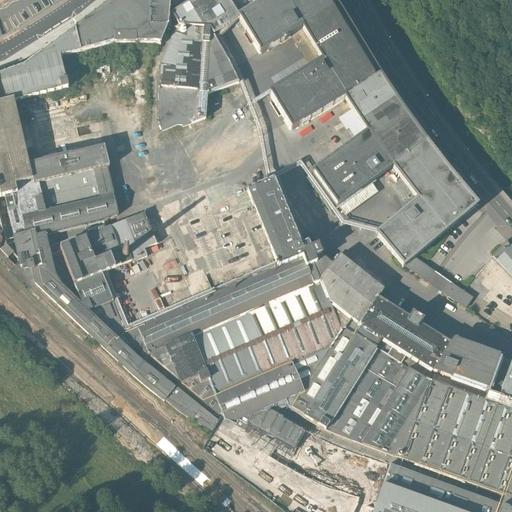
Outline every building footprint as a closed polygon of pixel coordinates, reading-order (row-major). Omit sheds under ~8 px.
[(113,0),(24,67),(0,75),(0,197),(1,198),(1,197),(4,197),(17,194),(17,193),(15,186),(33,181),(29,165),(14,102),(20,101),(22,101),(22,100),(28,99),(30,99),(30,98),(36,97),(38,97),(38,96),(44,95),(46,95),(46,94),(51,93),(52,93),(53,93),(53,92),(59,91),(61,91),(61,90),(67,89),(67,90),(68,89),(60,58),(69,56),(71,56),(70,56),(89,51),(91,51),(91,50),(101,48),(103,48),(103,47),(111,45),(112,45),(113,45),(114,45),(115,44),(122,44),(122,45),(123,44),(126,44),(126,45),(127,44),(144,44),(144,45),(145,45),(145,44),(155,44),(159,45),(159,46),(160,46),(168,28),(170,7),(170,0),(113,0)] [(194,0),(193,1),(194,3),(194,4),(193,5),(186,5),(171,15),(178,26),(178,27),(179,27),(202,29),(203,29),(203,28),(204,28),(205,29),(209,29),(210,29),(211,30),(215,38),(239,20),(240,20),(227,0),(194,0)] [(227,0),(240,20),(239,20),(260,55),(296,34),(300,41),(295,44),(297,49),(305,44),(311,55),(304,59),(307,64),(312,60),(316,67),(269,96),(291,131),(344,99),(379,77),(379,76),(368,59),(358,42),(347,22),(332,0),(227,0)] [(177,27),(176,27),(177,28),(161,63),(160,86),(159,86),(158,87),(158,122),(162,132),(177,126),(182,126),(183,128),(192,124),(205,119),(207,95),(237,84),(237,85),(238,84),(239,84),(238,81),(230,64),(215,38),(211,30),(210,29),(209,29),(205,29),(204,28),(203,28),(203,29),(202,29),(179,27),(178,27),(178,26),(177,26),(177,27)] [(379,77),(344,99),(367,134),(313,174),(337,208),(392,168),(418,201),(377,236),(403,268),(404,267),(414,259),(476,206),(450,175),(425,143),(401,110),(379,77)] [(90,151),(29,165),(33,181),(34,185),(107,168),(107,169),(109,168),(104,148),(102,148),(92,151),(91,150),(90,151)] [(34,185),(33,185),(40,213),(113,196),(107,169),(107,168),(34,185)] [(301,246),(274,181),(273,180),(247,191),(247,192),(249,196),(278,266),(278,268),(302,258),(307,270),(313,267),(319,281),(332,264),(322,255),(318,245),(311,248),(308,243),(301,246)] [(33,181),(15,186),(17,193),(17,194),(25,234),(27,247),(39,244),(37,237),(42,236),(41,235),(37,215),(40,214),(40,213),(33,185),(34,185),(33,181)] [(17,194),(4,197),(5,200),(14,237),(25,234),(17,194)] [(113,196),(40,213),(40,214),(37,215),(41,235),(44,235),(45,235),(99,222),(118,216),(118,215),(113,196)] [(102,229),(96,230),(95,230),(89,232),(77,236),(77,237),(76,238),(77,241),(61,247),(60,248),(60,249),(75,285),(83,306),(84,308),(114,336),(126,331),(102,273),(109,270),(110,270),(110,269),(120,265),(132,260),(133,262),(133,263),(134,262),(147,257),(144,249),(156,244),(156,245),(157,244),(145,215),(144,213),(143,214),(123,223),(123,222),(104,230),(103,229),(102,228),(102,229)] [(37,237),(39,244),(27,247),(25,234),(14,237),(20,266),(27,265),(28,270),(32,269),(35,282),(134,376),(150,389),(164,400),(174,387),(163,378),(171,373),(164,366),(155,372),(144,362),(149,353),(148,352),(142,350),(139,358),(127,347),(126,347),(114,336),(84,308),(83,306),(60,284),(54,275),(45,235),(44,235),(41,235),(42,236),(37,237)] [(511,246),(508,243),(494,258),(511,275),(511,246)] [(352,334),(357,325),(434,373),(451,379),(488,392),(501,357),(458,341),(456,340),(454,341),(453,342),(451,345),(420,326),(422,322),(423,323),(424,320),(412,313),(411,315),(409,319),(378,299),(383,292),(383,291),(382,290),(339,256),(332,264),(319,281),(341,333),(342,332),(341,331),(344,330),(345,331),(346,330),(352,334)] [(511,361),(499,396),(488,392),(451,379),(434,373),(357,325),(352,334),(346,330),(345,331),(344,330),(341,331),(342,332),(341,333),(319,281),(313,267),(307,270),(302,258),(278,268),(278,266),(218,292),(217,291),(216,292),(181,307),(126,331),(114,336),(126,347),(127,347),(131,346),(142,350),(148,352),(149,353),(164,366),(171,373),(181,381),(182,382),(206,372),(214,394),(222,412),(220,412),(214,421),(217,423),(218,423),(213,431),(210,436),(233,448),(232,450),(245,463),(265,479),(288,495),(309,509),(315,511),(511,511),(508,510),(509,508),(501,505),(393,466),(370,458),(364,456),(363,456),(342,449),(330,443),(319,438),(314,435),(306,431),(297,425),(280,416),(278,410),(287,406),(305,417),(312,421),(319,426),(326,430),(374,448),(397,457),(504,496),(511,498),(511,361)] [(414,259),(404,267),(466,309),(472,299),(414,259)] [(297,425),(306,431),(312,421),(305,417),(297,425)] [(319,438),(326,430),(319,426),(314,435),(319,438)] [(393,466),(397,457),(374,448),(370,458),(393,466)] [(511,498),(504,496),(501,505),(509,508),(508,510),(511,511),(511,498)]
